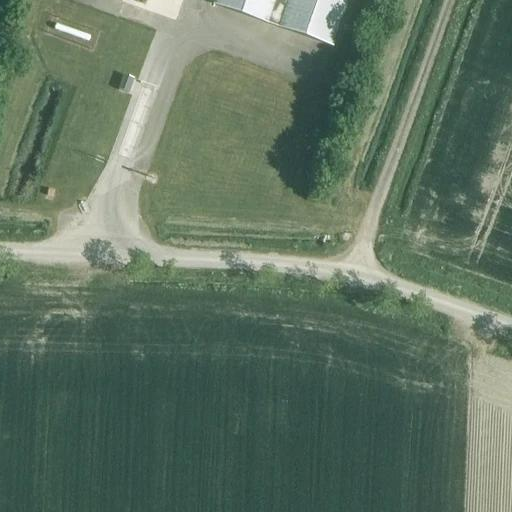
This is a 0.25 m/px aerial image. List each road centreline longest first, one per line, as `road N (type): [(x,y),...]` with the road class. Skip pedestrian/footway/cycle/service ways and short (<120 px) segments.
road 1 (unclassified): [(353,276),(284,264),(0,252)]
road 2 (unclassified): [(353,276),(451,0)]
road 3 (unclassified): [(511,327),(353,276)]
